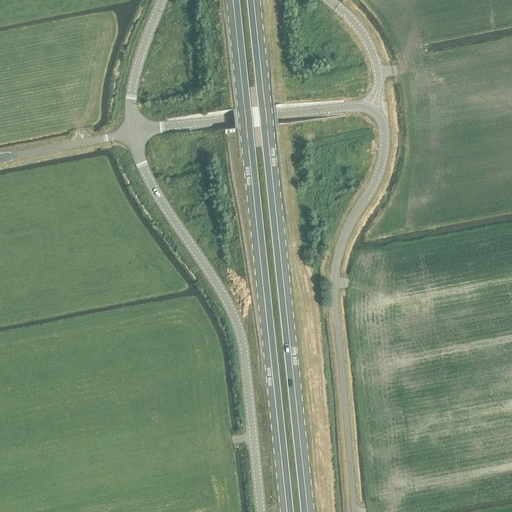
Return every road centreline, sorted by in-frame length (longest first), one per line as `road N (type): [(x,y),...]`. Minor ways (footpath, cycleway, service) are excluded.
road 1 (primary): [(306,511),(252,0)]
road 2 (primary): [(231,0),(285,511)]
road 3 (unclassified): [(353,511),(334,289),(342,237),(383,148),(382,123),(369,108)]
road 4 (unclassified): [(259,511),(237,331),(146,179),(131,133)]
road 5 (unclassified): [(131,133),(274,115)]
road 6 (unclassified): [(131,133),(130,91),(161,0)]
road 7 (unclassified): [(0,158),(131,133)]
